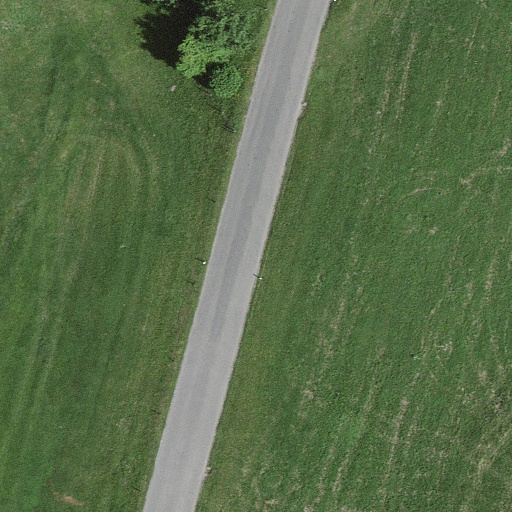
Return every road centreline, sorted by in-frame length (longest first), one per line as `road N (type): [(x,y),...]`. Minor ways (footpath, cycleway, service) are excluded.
road 1 (tertiary): [(306,0),(169,511)]
road 2 (track): [(377,0),(356,36),(330,57),(285,72)]
